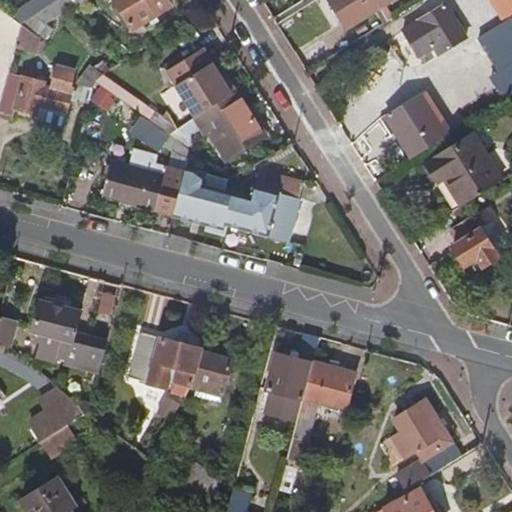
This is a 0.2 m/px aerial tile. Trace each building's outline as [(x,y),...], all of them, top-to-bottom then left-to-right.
[(77,4),(71,0),(61,0),(43,12),(22,25),(45,41),(53,32),(46,27),(78,6),(77,4)] [(169,6),(165,0),(71,0),(77,4),(84,0),(112,0),(131,30),(169,6)] [(380,8),(375,0),(330,0),(348,28),(380,8)] [(36,1),(11,16),(21,24),(22,25),(43,12),(36,1)] [(436,55),(462,38),(443,6),(400,33),(416,58),(431,48),(436,55)] [(0,21),(16,34),(21,24),(11,16),(2,9),(0,12),(0,21)] [(511,20),(510,18),(480,36),(511,85),(497,93),(502,101),(511,94),(511,20)] [(45,41),(22,25),(16,46),(42,53),(45,41)] [(194,118),(235,92),(224,76),(221,78),(217,74),(210,62),(201,49),(167,70),(176,84),(174,85),(194,118)] [(101,64),(91,70),(95,78),(105,73),(108,70),(101,64)] [(92,89),(95,78),(91,70),(88,65),(78,85),(83,86),(92,89)] [(0,108),(0,119),(11,123),(14,112),(16,113),(18,117),(26,119),(31,116),(32,121),(62,128),(73,88),(70,86),(74,72),(58,68),(52,90),(43,87),(43,84),(9,75),(0,108)] [(157,110),(105,73),(95,78),(169,134),(179,127),(169,109),(164,115),(157,110)] [(87,107),(92,89),(83,86),(78,105),(87,107)] [(91,103),(112,109),(116,96),(96,89),(91,103)] [(263,137),(235,92),(194,118),(191,119),(202,137),(203,138),(214,132),(232,159),(263,137)] [(385,116),(411,158),(445,137),(419,95),(385,116)] [(202,137),(191,119),(179,127),(169,134),(187,147),(202,137)] [(136,131),(119,127),(116,143),(133,147),(136,131)] [(158,132),(151,142),(161,148),(168,139),(158,132)] [(445,178),(462,205),(503,180),(475,134),(427,163),(438,181),(445,178)] [(102,193),(156,208),(155,210),(175,215),(184,179),(187,169),(169,164),(165,178),(109,163),(102,193)] [(288,241),(304,180),(261,168),(253,196),(203,182),(205,177),(197,171),(196,171),(187,169),(184,179),(175,215),(225,230),(227,224),(271,236),(288,241)] [(481,266),(494,258),(478,233),(483,228),(482,227),(474,216),(448,233),(456,246),(452,249),(463,266),(475,258),(481,266)] [(478,233),(494,258),(506,249),(489,222),(482,227),(483,228),(478,233)] [(99,370),(106,343),(91,339),(89,347),(72,342),(75,334),(81,312),(40,301),(32,333),(43,336),(37,357),(56,363),(58,358),(83,365),(99,370)] [(17,322),(0,318),(0,345),(10,348),(17,322)] [(319,338),(302,333),(296,359),(274,354),(265,389),(260,410),(297,421),(312,363),(319,338)] [(89,347),(91,339),(75,334),(72,342),(89,347)] [(202,353),(203,349),(143,334),(131,379),(165,389),(167,381),(173,384),(171,395),(190,401),(193,388),(202,353)] [(231,361),(202,353),(193,388),(208,392),(207,399),(220,403),(231,361)] [(354,374),(312,363),(297,421),(288,457),(300,460),(302,461),(318,402),(344,410),(354,374)] [(265,389),(260,387),(254,409),(260,410),(265,389)] [(31,424),(42,444),(66,428),(85,417),(79,405),(74,402),(60,390),(40,402),(47,413),(31,424)] [(183,405),(169,396),(159,415),(174,422),(183,405)] [(75,399),(74,402),(79,405),(85,417),(88,415),(91,405),(75,399)] [(387,440),(399,460),(413,452),(420,462),(397,476),(405,491),(429,476),(461,456),(435,415),(428,419),(419,405),(394,420),(401,431),(387,440)] [(66,428),(42,444),(52,461),(77,444),(66,428)] [(491,459),(481,443),(461,456),(429,476),(439,491),(491,459)] [(300,460),(288,457),(280,485),(291,488),(300,460)] [(202,498),(214,507),(222,495),(216,490),(222,482),(199,465),(184,485),(202,498)] [(77,511),(57,479),(20,502),(26,511),(77,511)] [(184,485),(182,484),(174,494),(190,505),(187,511),(189,511),(192,511),(202,498),(184,485)] [(233,489),(227,511),(244,511),(249,493),(233,489)] [(431,511),(419,491),(382,511),(431,511)]
